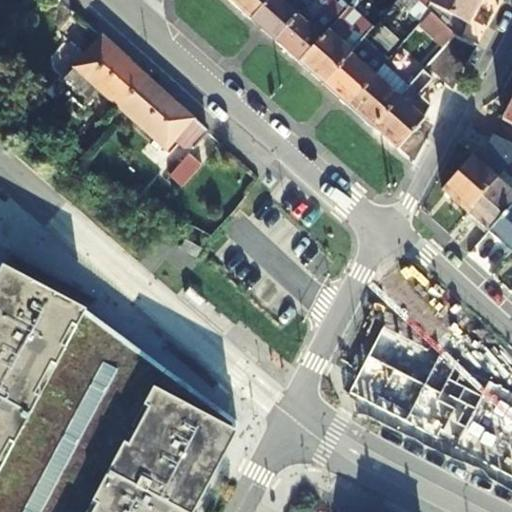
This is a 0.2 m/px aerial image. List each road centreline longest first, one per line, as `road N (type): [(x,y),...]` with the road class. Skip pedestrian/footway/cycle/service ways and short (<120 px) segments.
road 1 (residential): [(133,14),(387,236)]
road 2 (residential): [(504,511),(299,395)]
road 3 (residential): [(387,236),(459,111),(485,93),(511,44)]
road 4 (residential): [(387,236),(299,395)]
road 5 (residential): [(282,427),(429,511)]
road 6 (residential): [(387,236),(427,255),(511,332)]
